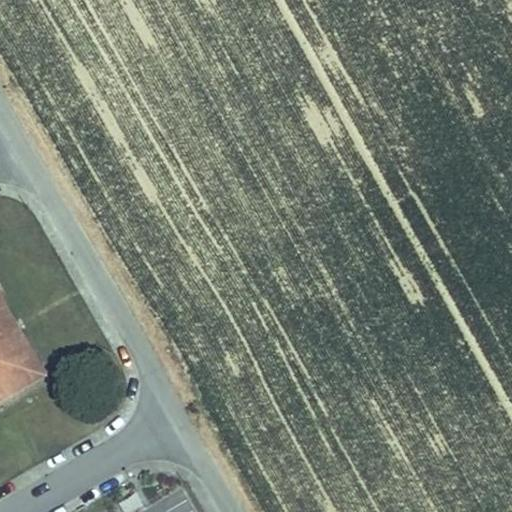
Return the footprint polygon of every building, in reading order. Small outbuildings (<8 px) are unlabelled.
[(432,178),(415,188),(424,206),(441,197),(432,178)] [(0,302),(0,373),(10,367),(18,380),(37,370),(23,344),(13,351),(0,328),(0,304),(1,304),(0,302)] [(0,304),(0,328),(13,351),(23,344),(1,304),(0,304)] [(10,367),(0,373),(0,389),(18,380),(10,367)] [(70,503),(61,508),(63,511),(75,511),(70,503)]
